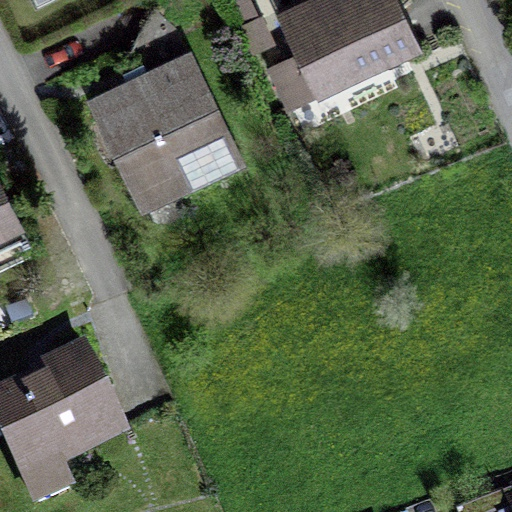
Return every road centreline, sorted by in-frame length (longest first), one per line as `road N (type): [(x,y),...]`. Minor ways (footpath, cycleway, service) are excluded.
road 1 (residential): [(0,88),(113,333)]
road 2 (residential): [(459,0),(511,118)]
